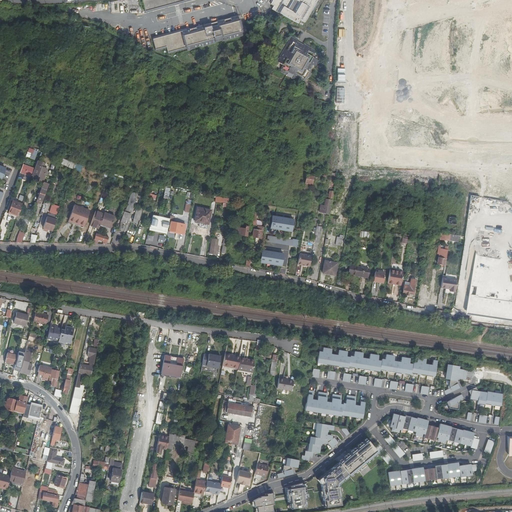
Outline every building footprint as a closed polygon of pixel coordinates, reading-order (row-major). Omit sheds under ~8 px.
[(145,11),(187,0),(146,0),(142,1),(145,11)] [(273,0),(271,4),(274,6),(272,9),(276,12),(276,11),(297,24),(300,20),(305,23),(317,0),(273,0)] [(237,16),(155,39),(153,39),(154,43),(156,50),(166,47),(168,53),(186,48),(187,51),(194,49),(194,48),(200,46),(201,48),(215,44),(215,42),(221,41),(222,42),(242,36),(237,16)] [(294,76),(292,78),(292,79),(298,83),(300,79),(300,78),(304,77),(308,80),(312,74),(309,72),(312,66),(315,68),(319,61),(313,58),(316,52),(310,48),(303,44),(303,45),(297,42),(297,41),(291,37),(277,62),(283,66),(280,72),(286,75),(288,72),(294,76)] [(414,66),(414,58),(380,58),(380,66),(414,66)] [(415,67),(407,67),(408,100),(416,100),(415,67)] [(28,148),(26,157),(35,159),(38,150),(28,148)] [(80,170),(82,165),(61,158),(59,164),(75,169),(75,168),(80,170)] [(43,163),(38,161),(34,171),(32,176),(43,180),(47,170),(42,168),(44,163),(43,163)] [(28,168),(23,166),(20,173),(26,175),(28,169),(28,168)] [(32,176),(34,171),(31,169),(31,170),(28,169),(26,175),(32,177),(32,176)] [(307,183),(312,184),(314,176),(306,174),(303,191),(306,191),(307,183)] [(48,185),(43,183),(37,200),(42,202),(48,185)] [(151,184),(150,189),(148,197),(155,199),(158,191),(154,190),(155,185),(151,184)] [(324,213),(330,214),(334,191),(329,191),(328,200),(327,206),(325,205),(324,213)] [(137,194),(132,192),(131,192),(126,211),(132,213),(137,194)] [(9,213),(12,214),(18,216),(22,204),(13,201),(9,213)] [(49,212),(57,215),(59,206),(52,204),(49,212)] [(134,219),(139,220),(139,221),(143,207),(140,206),(139,210),(136,210),(133,219),(134,219)] [(195,221),(201,222),(208,224),(211,211),(198,208),(195,221)] [(104,215),(96,211),(92,221),(90,226),(99,229),(100,225),(104,215)] [(120,223),(122,223),(125,224),(126,220),(129,221),(131,214),(130,214),(124,212),(120,223)] [(115,217),(105,213),(104,215),(100,225),(111,229),(115,217)] [(166,233),(169,218),(152,214),(149,230),(166,233)] [(269,228),(292,232),(294,220),(271,216),(269,228)] [(57,220),(47,217),(43,228),(53,232),(57,220)] [(63,236),(68,239),(74,222),(70,220),(69,223),(68,223),(63,236)] [(184,233),(185,225),(171,222),(169,230),(184,233)] [(247,235),(250,236),(251,230),(248,230),(249,227),(245,226),(245,229),(237,227),(235,234),(247,236),(247,235)] [(259,228),(257,228),(257,230),(253,229),(252,237),(261,239),(263,227),(259,226),(259,228)] [(80,237),(85,239),(86,239),(88,232),(82,230),(80,237)] [(17,239),(16,243),(22,243),(25,233),(20,231),(17,239)] [(105,242),(104,244),(107,244),(109,238),(97,234),(95,239),(105,242)] [(267,236),(266,242),(297,247),(298,241),(267,236)] [(216,255),(218,240),(212,239),(210,254),(216,255)] [(444,264),(447,246),(445,246),(444,249),(440,248),(440,246),(438,246),(438,248),(437,252),(439,252),(437,262),(444,264)] [(258,264),(281,267),(283,254),(261,250),(258,264)] [(299,254),(298,261),(297,264),(302,265),(305,265),(305,266),(309,267),(311,257),(299,254)] [(511,260),(478,254),(470,306),(469,314),(510,321),(511,321),(511,260)] [(335,276),(337,264),(324,261),(322,274),(335,276)] [(353,275),(365,277),(367,268),(357,267),(354,267),(353,273),(353,275)] [(375,270),(372,281),(382,283),(385,273),(375,270)] [(393,282),(401,284),(401,280),(403,272),(390,270),(387,283),(393,284),(393,282)] [(455,292),(456,284),(457,280),(442,278),(440,288),(449,289),(449,291),(455,292)] [(413,295),(415,280),(411,279),(410,280),(410,283),(404,282),(403,293),(405,293),(405,295),(408,295),(408,294),(413,295)] [(430,294),(419,291),(417,302),(428,304),(430,294)] [(15,324),(26,326),(29,316),(17,313),(15,324)] [(34,321),(46,325),(48,316),(36,313),(34,321)] [(65,331),(61,330),(58,342),(58,345),(64,347),(65,346),(70,347),(73,331),(71,331),(71,328),(66,327),(65,331)] [(61,330),(54,328),(54,329),(50,328),(47,339),(58,342),(61,330)] [(93,367),(99,340),(95,339),(93,349),(90,349),(89,353),(93,354),(93,356),(91,355),(89,363),(90,364),(90,367),(93,367)] [(20,371),(20,373),(30,375),(32,367),(28,366),(28,364),(30,356),(31,356),(33,351),(26,349),(25,355),(23,359),(22,362),(20,371)] [(323,349),(323,353),(319,353),(318,361),(318,363),(325,364),(328,349),(323,349)] [(331,355),(332,350),(328,349),(325,364),(327,364),(327,366),(333,367),(335,356),(331,355)] [(339,367),(339,366),(341,366),(343,352),(339,351),(338,356),(335,356),(333,367),(339,367)] [(347,358),(348,353),(343,352),(341,366),(343,367),(343,368),(348,369),(349,368),(350,358),(347,358)] [(7,353),(5,362),(15,365),(17,356),(7,353)] [(218,368),(220,355),(204,353),(202,366),(218,368)] [(355,369),(355,367),(357,368),(359,353),(355,353),(354,358),(350,357),(350,358),(349,368),(355,369)] [(359,368),(358,369),(364,370),(366,360),(363,359),(363,354),(359,353),(357,368),(359,368)] [(224,363),(239,366),(241,357),(241,356),(241,355),(236,354),(236,356),(227,354),(224,363)] [(370,371),(370,370),(372,370),(375,356),(370,355),(369,360),(366,360),(364,370),(370,371)] [(380,373),(380,371),(382,362),(378,362),(379,356),(375,356),(372,370),(374,371),(374,372),(380,373)] [(386,372),(386,371),(388,371),(391,356),(386,356),(385,361),(382,360),(382,362),(380,371),(386,372)] [(390,371),(390,373),(396,373),(398,363),(394,362),(395,357),(391,356),(388,371),(390,371)] [(255,360),(241,357),(239,366),(239,368),(253,371),(255,360)] [(402,374),(402,373),(404,373),(406,359),(402,358),(401,363),(398,363),(396,373),(402,374)] [(411,376),(412,374),(413,365),(410,365),(411,360),(406,359),(404,373),(406,374),(406,375),(411,376)] [(418,359),(417,364),(413,363),(413,365),(412,374),(418,375),(418,374),(420,374),(422,359),(418,359)] [(426,365),(426,360),(422,359),(420,374),(422,374),(421,376),(427,376),(429,366),(426,365)] [(17,370),(20,371),(22,362),(17,361),(14,370),(17,370)] [(436,370),(437,363),(438,362),(433,361),(433,366),(429,366),(427,376),(433,377),(433,376),(435,376),(436,371),(436,370)] [(459,367),(448,365),(447,372),(453,373),(464,375),(464,371),(460,370),(459,370),(459,367)] [(49,376),(50,376),(51,371),(51,369),(40,366),(38,373),(39,373),(38,378),(47,381),(49,376)] [(91,375),(92,371),(79,369),(75,387),(79,388),(82,374),(91,375)] [(494,379),(496,371),(484,369),(482,377),(489,378),(488,383),(489,383),(495,384),(495,379),(494,379)] [(63,393),(68,394),(71,381),(70,381),(70,376),(72,377),(73,371),(68,370),(63,393)] [(51,371),(50,376),(49,381),(51,382),(50,386),(56,387),(59,373),(51,371)] [(458,379),(463,380),(464,375),(453,373),(447,372),(446,380),(450,380),(456,381),(457,379),(458,379)] [(278,389),(284,390),(291,391),(292,392),(294,382),(293,382),(286,380),(280,379),(279,379),(277,389),(278,389)] [(459,382),(456,381),(450,380),(449,386),(450,386),(451,389),(445,392),(447,395),(461,388),(459,383),(459,382)] [(479,393),(478,392),(476,388),(469,392),(471,396),(470,400),(476,401),(476,400),(478,400),(479,393)] [(313,399),(314,392),(309,392),(305,410),(313,412),(315,401),(312,401),(312,399),(313,399)] [(320,413),(323,394),(319,393),(317,400),(318,400),(317,401),(315,401),(313,412),(320,413)] [(479,405),(485,406),(485,405),(487,394),(479,393),(478,400),(478,403),(480,404),(479,405)] [(491,406),(491,405),(493,405),(495,394),(487,393),(487,394),(485,405),(491,406)] [(327,401),(328,395),(323,394),(320,413),(327,414),(329,403),(326,403),(326,401),(327,401)] [(501,407),(503,395),(495,394),(493,405),(495,405),(495,406),(501,407)] [(332,402),(332,404),(329,403),(327,414),(334,415),(337,396),(333,395),(332,402)] [(457,402),(463,399),(461,395),(447,403),(449,407),(449,409),(458,410),(459,405),(458,404),(457,402)] [(24,414),(26,405),(28,398),(20,396),(18,402),(23,403),(23,404),(18,403),(17,402),(14,411),(24,414)] [(341,404),(342,397),(337,396),(334,415),(341,416),(341,415),(343,406),(340,405),(341,404)] [(341,415),(348,416),(352,397),(347,396),(346,403),(346,405),(343,404),(343,406),(341,415)] [(348,416),(356,418),(357,407),(355,406),(355,405),(356,398),(352,397),(348,416)] [(17,402),(8,399),(5,410),(14,412),(14,411),(17,402)] [(134,417),(142,419),(145,401),(138,399),(134,417)] [(356,418),(363,419),(366,400),(361,399),(360,406),(360,407),(357,407),(356,418)] [(72,402),(70,413),(78,415),(80,404),(72,402)] [(250,417),(252,408),(229,403),(227,413),(250,417)] [(23,417),(31,420),(35,406),(31,405),(31,406),(26,405),(24,414),(23,415),(23,417)] [(39,422),(40,417),(42,408),(35,406),(31,420),(39,422)] [(392,431),(395,432),(399,416),(394,414),(393,418),(390,428),(392,428),(392,431)] [(399,430),(402,431),(402,429),(405,417),(399,416),(395,432),(399,433),(399,430)] [(411,418),(405,416),(405,417),(402,429),(408,431),(408,429),(411,418)] [(415,425),(417,419),(411,418),(408,429),(408,431),(413,432),(414,432),(415,425)] [(423,420),(417,418),(417,419),(415,425),(414,432),(416,432),(415,435),(418,436),(423,420)] [(429,421),(423,420),(418,436),(422,437),(423,434),(425,435),(428,425),(429,421)] [(332,426),(325,425),(317,424),(316,431),(327,433),(327,430),(333,431),(334,426),(332,426)] [(446,426),(440,424),(439,429),(436,438),(439,439),(438,442),(441,442),(442,440),(446,426)] [(237,445),(240,427),(228,425),(225,443),(229,444),(229,445),(232,446),(232,444),(237,445)] [(433,427),(431,426),(428,425),(425,435),(424,438),(430,440),(433,427)] [(452,428),(447,426),(446,426),(442,440),(441,442),(445,443),(446,440),(448,441),(451,428),(452,428)] [(61,429),(55,427),(52,441),(55,442),(55,440),(58,441),(60,436),(61,429)] [(430,440),(435,442),(436,438),(439,429),(433,427),(430,440)] [(457,430),(451,428),(448,441),(454,443),(457,430)] [(454,443),(459,444),(463,431),(457,430),(454,443)] [(327,433),(316,431),(315,438),(331,441),(335,445),(338,443),(334,438),(332,438),(332,436),(327,435),(327,433)] [(463,431),(459,444),(465,445),(469,432),(463,431)] [(472,433),(469,432),(465,445),(471,447),(471,445),(472,442),(473,439),(474,436),(474,434),(472,433)] [(185,436),(174,434),(174,436),(169,461),(170,462),(173,445),(183,446),(184,439),(185,436)] [(166,451),(165,460),(169,461),(174,436),(169,435),(169,438),(166,451)] [(159,442),(158,442),(155,453),(160,454),(162,450),(165,450),(167,438),(160,436),(159,442)] [(315,438),(311,437),(310,444),(320,446),(321,443),(326,444),(327,443),(328,443),(332,448),(335,445),(331,441),(315,438)] [(242,450),(244,450),(249,451),(252,441),(245,439),(242,450)] [(368,466),(365,463),(378,452),(376,451),(374,448),(367,440),(324,476),(324,477),(318,482),(321,485),(323,501),(325,501),(326,508),(341,505),(340,499),(341,498),(339,483),(348,475),(349,476),(357,469),(359,472),(368,466)] [(318,452),(319,453),(320,446),(310,444),(308,444),(307,452),(306,451),(305,456),(309,457),(312,457),(313,453),(318,454),(318,452)] [(48,457),(47,462),(54,463),(55,459),(58,460),(58,464),(63,466),(65,460),(55,458),(56,451),(50,449),(48,457)] [(295,460),(288,459),(286,458),(285,466),(294,468),(297,468),(298,461),(295,460)] [(111,482),(112,482),(119,483),(122,464),(115,463),(114,469),(113,469),(111,482)] [(257,464),(255,474),(266,477),(268,467),(257,464)] [(296,474),(294,469),(294,468),(285,466),(283,466),(283,471),(284,471),(285,473),(278,475),(279,479),(294,474),(296,474)] [(9,482),(15,484),(18,471),(14,470),(15,469),(12,468),(10,478),(9,482)] [(18,471),(15,484),(23,486),(26,473),(18,471)] [(239,471),(237,482),(241,483),(240,485),(244,485),(244,484),(249,485),(251,474),(239,471)] [(55,486),(62,489),(66,479),(58,476),(55,486)] [(194,491),(194,493),(202,495),(205,483),(199,482),(199,478),(197,477),(196,482),(194,491)] [(211,494),(212,494),(214,484),(206,483),(204,493),(206,495),(210,496),(211,494)] [(77,496),(86,498),(89,486),(79,484),(77,490),(75,495),(77,496)] [(214,484),(212,494),(219,495),(221,485),(214,484)] [(302,488),(301,484),(286,488),(288,503),(289,502),(290,509),(306,507),(305,500),(307,500),(305,488),(302,488)] [(94,486),(89,485),(89,486),(86,498),(85,502),(91,503),(94,486)] [(164,489),(162,504),(172,506),(175,491),(164,489)] [(180,489),(178,500),(182,501),(186,502),(188,493),(184,492),(184,490),(180,489)] [(142,493),(140,503),(151,505),(153,495),(142,493)] [(274,495),(265,497),(262,496),(253,501),(254,507),(257,507),(257,511),(272,511),(273,511),(272,505),(274,505),(273,500),(275,499),(274,495)] [(68,511),(83,511),(84,511),(84,508),(85,504),(75,502),(73,501),(68,511)]
